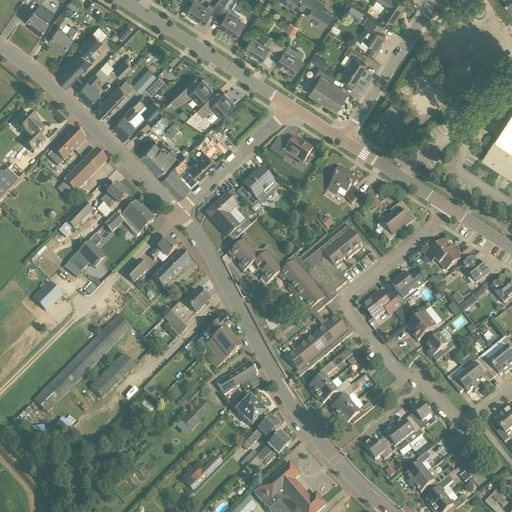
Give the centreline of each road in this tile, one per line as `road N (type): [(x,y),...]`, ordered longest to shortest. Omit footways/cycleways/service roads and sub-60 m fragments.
road 1 (secondary): [(331,460),(286,402),(208,250),(179,213)]
road 2 (residential): [(451,210),(346,301),(392,368),(424,385)]
road 3 (track): [(0,391),(179,213)]
road 4 (secondary): [(179,213),(0,48)]
road 5 (unclassified): [(290,110),(119,0)]
road 6 (residential): [(342,142),(431,1)]
road 7 (residential): [(179,213),(290,110)]
road 8 (unclassified): [(451,210),(342,142)]
road 9 (residential): [(424,385),(460,431),(511,389)]
